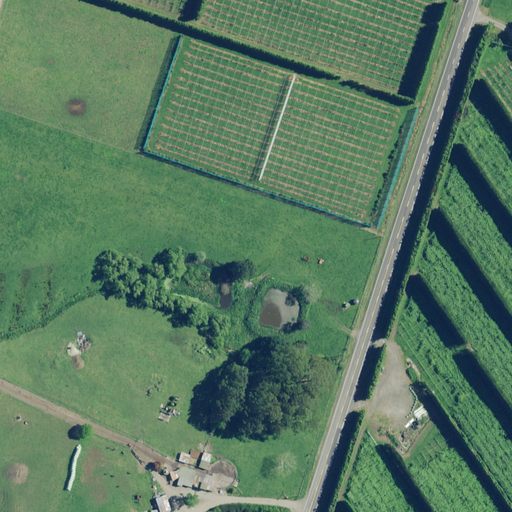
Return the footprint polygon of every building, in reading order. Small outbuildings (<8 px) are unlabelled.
[(171,416),(161,413),(159,419),(168,423),(171,416)] [(189,455),(180,453),(178,462),(187,464),(189,455)] [(211,456),(203,453),(197,469),(206,471),(211,456)] [(181,468),(176,486),(181,487),(181,485),(190,488),(191,485),(195,486),(195,488),(205,491),(205,490),(214,493),(219,477),(211,474),(211,477),(181,468)] [(177,479),(174,471),(169,473),(171,481),(177,479)] [(165,511),(169,511),(165,496),(155,499),(158,510),(150,511),(149,511),(165,511)]
